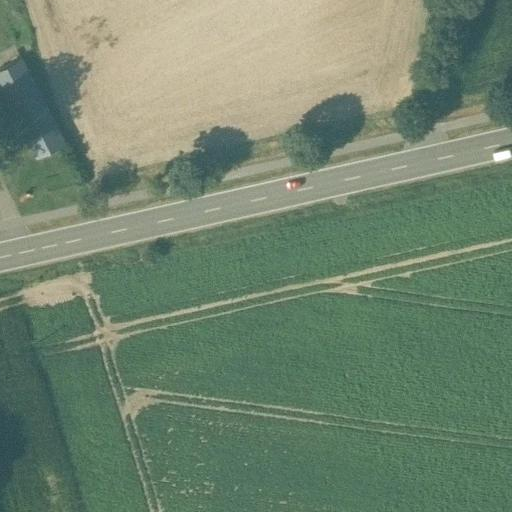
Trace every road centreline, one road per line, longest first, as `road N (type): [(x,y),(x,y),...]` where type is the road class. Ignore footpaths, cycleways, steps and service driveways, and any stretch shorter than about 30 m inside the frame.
road 1 (secondary): [(511,141),(0,255)]
road 2 (track): [(401,167),(427,127),(478,0)]
